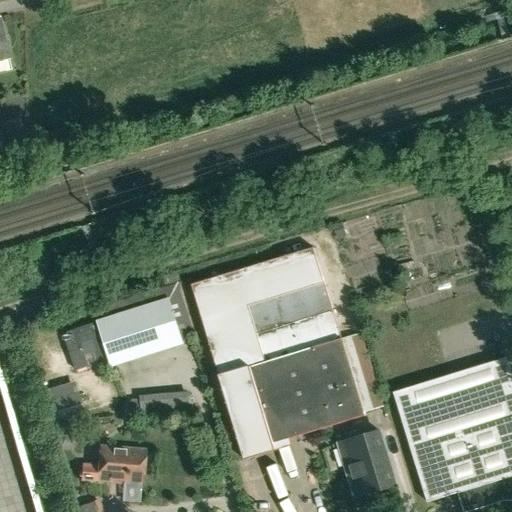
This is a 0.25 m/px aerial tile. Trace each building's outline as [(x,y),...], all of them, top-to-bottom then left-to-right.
[(0,61),(9,59),(0,20),(0,61)] [(293,447),(291,439),(366,416),(365,413),(384,407),(362,334),(342,340),(314,248),(192,286),(246,461),(293,447)] [(112,366),(184,344),(170,299),(98,321),(112,366)] [(511,382),(505,358),(394,393),(428,503),(462,492),(467,509),(511,495),(511,382)] [(343,445),(358,494),(394,483),(380,434),(343,445)] [(82,464),(81,481),(120,485),(120,482),(143,483),(145,450),(99,447),(98,465),(82,464)] [(103,511),(100,500),(74,508),(75,511),(103,511)]
